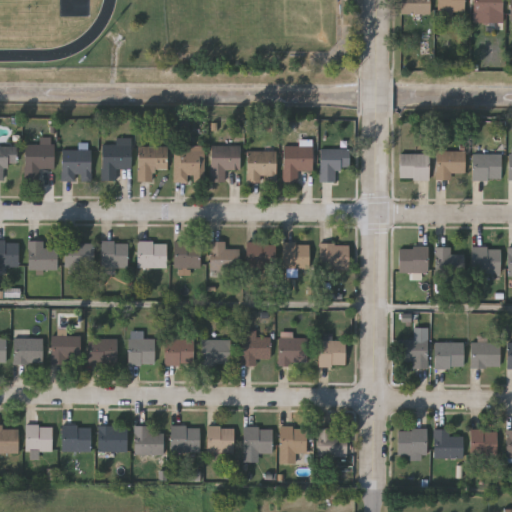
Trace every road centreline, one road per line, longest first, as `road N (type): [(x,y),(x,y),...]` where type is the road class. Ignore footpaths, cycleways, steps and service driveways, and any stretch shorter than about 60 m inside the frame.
road 1 (residential): [(0,396),(511,400)]
road 2 (residential): [(511,213),(0,210)]
road 3 (tertiary): [(378,124),(375,511)]
